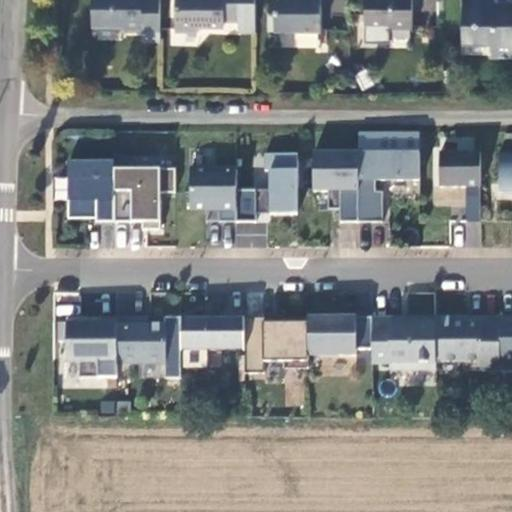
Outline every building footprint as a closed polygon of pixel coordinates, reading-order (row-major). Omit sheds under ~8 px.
[(161,40),(161,0),(92,0),(93,25),(122,25),(126,30),(142,30),(142,40),(161,40)] [(176,0),(176,31),(199,31),(204,26),(225,26),(225,20),(241,20),(241,31),(256,31),(256,0),(176,0)] [(271,0),(271,12),(276,12),(276,31),(322,31),(322,0),(271,0)] [(365,0),(366,23),(389,23),(389,27),(391,27),(413,27),(413,0),(365,0)] [(463,17),(463,39),(487,39),(492,44),(492,55),(511,55),(511,1),(502,2),(502,0),(462,0),(463,6),(469,12),(463,17)] [(366,35),(371,40),(386,40),(391,35),(391,27),(389,27),(389,23),(366,23),(366,35)] [(360,222),(359,153),(315,152),(314,191),(329,191),(329,210),(341,209),(340,222),(360,222)] [(481,152),(441,152),(440,187),(466,187),(481,187),(481,152)] [(511,152),(501,152),(500,192),(511,192),(511,152)] [(420,153),(359,153),(360,222),(383,222),(384,193),(376,192),(376,180),(421,181),(420,153)] [(271,190),(237,190),(236,222),(257,222),(257,214),(257,209),(271,208),(271,214),(298,214),(298,154),(266,154),(266,171),(271,171),(271,190)] [(115,162),(69,162),(69,216),(89,217),(89,208),(97,208),(97,222),(115,222),(115,169),(115,162)] [(237,170),(191,168),(191,209),(220,210),(220,222),(236,222),(237,190),(237,170)] [(176,169),(115,169),(115,222),(144,223),(143,230),(161,230),(161,193),(176,192),(176,169)] [(481,223),(481,187),(466,187),(466,223),(481,223)] [(118,362),(118,318),(99,317),(99,323),(59,323),(59,341),(67,341),(67,359),(80,359),(80,378),(118,377),(118,362)] [(268,318),(245,319),(245,349),(245,373),(264,373),(265,362),(285,362),(286,369),(309,369),(309,355),(309,317),(284,317),(284,322),(268,322),(268,318)] [(340,318),(309,317),(309,355),(357,355),(357,349),(373,350),(372,318),(340,318)] [(392,317),(372,318),(373,350),(372,364),(390,364),(390,370),(436,370),(436,362),(436,318),(409,318),(408,324),(391,324),(392,317)] [(467,318),(436,318),(436,362),(464,363),(464,371),(500,372),(500,317),(481,317),(481,323),(467,323),(467,318)] [(511,317),(500,317),(500,372),(511,372),(511,317)] [(148,318),(118,318),(118,362),(167,363),(167,325),(147,324),(148,318)] [(213,318),(182,318),(182,350),(245,349),(245,319),(213,318)]
